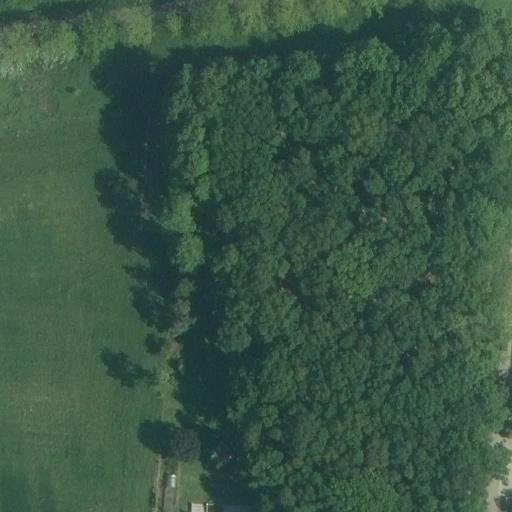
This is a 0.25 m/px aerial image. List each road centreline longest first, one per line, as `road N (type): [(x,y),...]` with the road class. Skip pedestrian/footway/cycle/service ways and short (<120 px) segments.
road 1 (unclassified): [(487,511),(511,268)]
road 2 (track): [(0,33),(237,0)]
